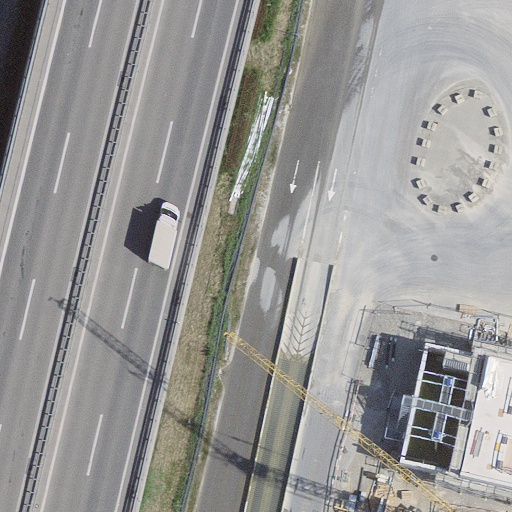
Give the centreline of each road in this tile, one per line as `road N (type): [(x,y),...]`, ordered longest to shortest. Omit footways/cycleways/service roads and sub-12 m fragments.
road 1 (motorway): [(78,511),(199,0)]
road 2 (motorway): [(98,0),(0,417)]
